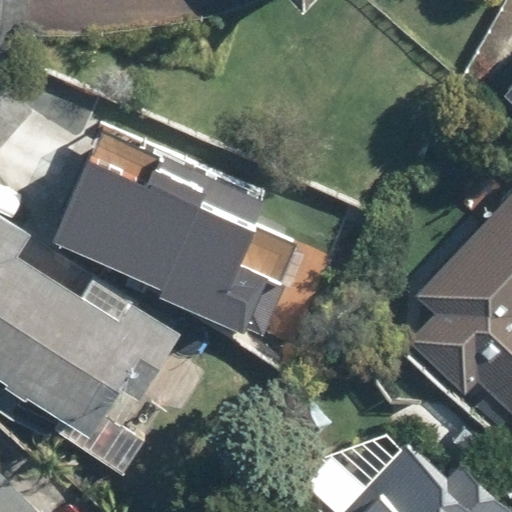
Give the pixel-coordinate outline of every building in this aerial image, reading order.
[(511,65),(492,83),(511,100),(511,65)] [(258,191),(113,113),(55,219),(261,330),(292,273),(231,240),(258,191)] [(511,180),(384,326),(511,439),(511,180)] [(0,206),(0,375),(67,412),(53,438),(116,473),(202,317),(0,206)] [(468,511),(418,460),(363,511),(468,511)] [(0,511),(45,511),(0,468),(0,511)]
